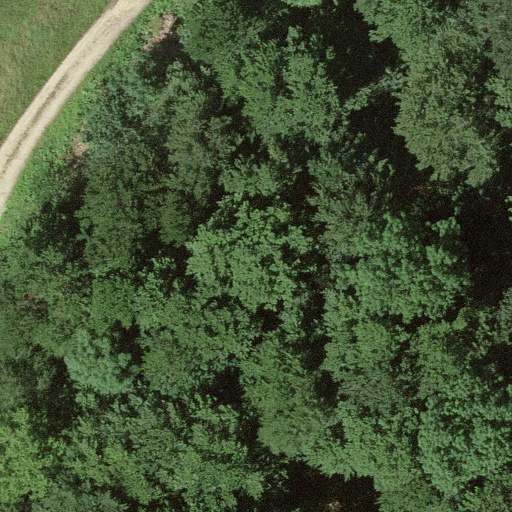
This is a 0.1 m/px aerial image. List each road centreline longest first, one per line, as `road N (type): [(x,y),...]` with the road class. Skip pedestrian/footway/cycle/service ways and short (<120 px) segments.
road 1 (track): [(0,350),(19,331),(103,295),(391,223),(441,195),(511,128)]
road 2 (track): [(0,181),(33,128),(149,0)]
